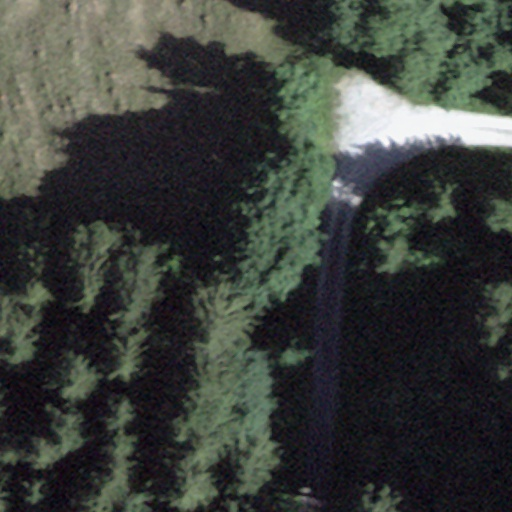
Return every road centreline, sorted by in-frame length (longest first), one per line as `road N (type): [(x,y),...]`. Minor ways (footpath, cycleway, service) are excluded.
road 1 (unclassified): [(324,511),(348,269),(391,159)]
road 2 (track): [(391,159),(433,129),(511,128)]
